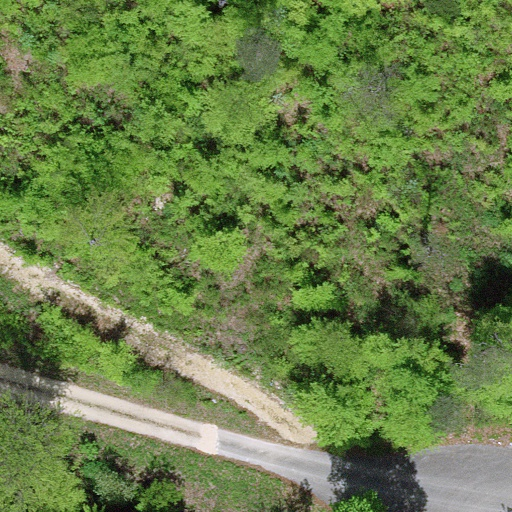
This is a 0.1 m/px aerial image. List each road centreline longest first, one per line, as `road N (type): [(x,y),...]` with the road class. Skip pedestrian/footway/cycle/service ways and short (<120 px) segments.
road 1 (track): [(0,246),(284,418),(341,474)]
road 2 (track): [(0,380),(341,474),(380,511)]
road 3 (track): [(511,506),(341,474)]
